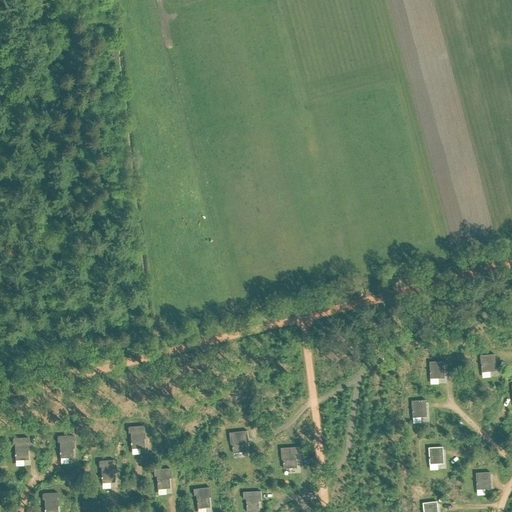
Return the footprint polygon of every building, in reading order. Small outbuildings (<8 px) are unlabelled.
[(493,355),(480,356),(482,373),(494,372),(493,355)] [(442,362),(430,362),(430,379),(442,378),(442,362)] [(424,401),(412,401),(413,418),(425,417),(424,401)] [(143,449),(142,440),(144,440),(143,428),(142,426),(128,427),(127,429),(127,434),(129,434),(130,450),(143,449)] [(247,431),(230,433),(231,445),(232,444),(233,453),(247,452),(245,438),(248,438),(247,431)] [(72,458),(71,449),(74,449),(73,438),(71,436),(57,437),(56,438),(56,444),(58,443),(59,459),(72,458)] [(28,440),(27,439),(12,439),(11,440),(11,446),(13,445),(14,461),(27,461),(27,452),(28,452),(28,440)] [(441,447),(429,448),(430,465),(442,464),(441,447)] [(299,448),(281,449),(282,460),(283,460),(284,469),(297,468),(296,455),(299,455),(299,448)] [(98,468),(100,468),(100,484),(114,483),(113,474),(115,474),(114,462),(113,461),(98,462),(97,463),(98,468)] [(169,489),(168,476),(170,476),(170,469),(153,470),(154,477),(156,476),(157,490),(169,489)] [(488,473),(476,473),(477,490),(489,489),(488,473)] [(209,488),(193,490),(193,496),(196,496),(197,509),(209,508),(208,495),(210,495),(209,488)] [(248,511),(259,511),(259,499),(261,499),(261,492),(243,493),(244,499),(246,499),(246,511),(248,511)] [(56,494),(40,494),(41,501),(43,501),(43,511),(56,511),(56,507),(58,507),(58,495),(56,494)] [(96,511),(97,509),(99,509),(99,502),(82,503),(82,509),(85,509),(84,511),(96,511)] [(436,511),(435,502),(423,503),(423,511),(436,511)]
